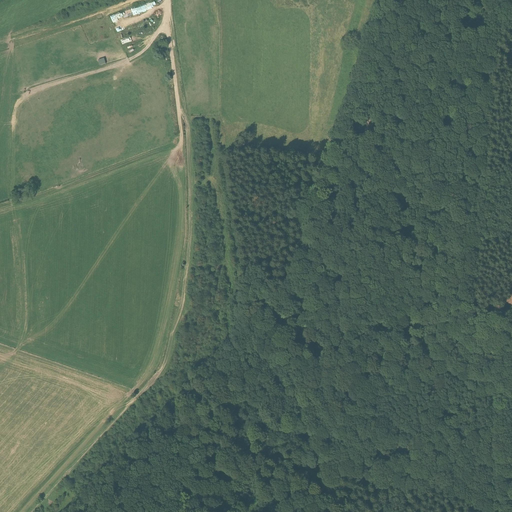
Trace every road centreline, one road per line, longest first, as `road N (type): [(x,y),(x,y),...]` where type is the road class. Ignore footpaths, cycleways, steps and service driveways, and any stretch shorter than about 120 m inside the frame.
road 1 (track): [(166,13),(177,103),(188,128),(182,307),(155,376),(31,511)]
road 2 (track): [(400,0),(385,23),(376,88),(347,180),(310,217),(309,295),(289,355),(323,477),(343,511)]
road 3 (track): [(14,356),(23,306),(11,171),(22,104),(31,92),(139,54),(166,13)]
